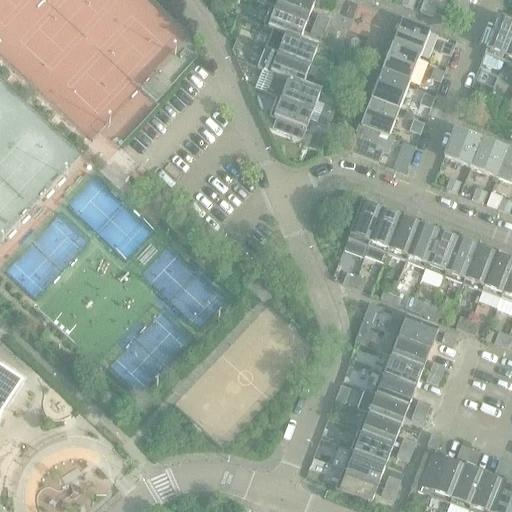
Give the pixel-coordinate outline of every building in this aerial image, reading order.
[(82,0),(85,0),(132,0),(144,11),(139,11),(151,22),(150,0),(82,0)] [(271,9),(308,24),(315,6),(316,3),(307,0),(266,0),(264,6),(271,9)] [(412,10),(415,0),(414,0),(403,0),(402,6),(412,10)] [(432,18),(433,17),(436,8),(424,4),(420,13),(432,18)] [(271,34),(280,37),(281,36),(300,43),(301,42),(308,24),(271,9),(262,30),(271,34)] [(317,16),(313,26),(325,31),(329,21),(317,16)] [(501,71),(503,65),(511,41),(511,25),(498,21),(481,67),(496,73),(501,71)] [(402,23),(392,50),(419,61),(429,34),(402,23)] [(322,38),(325,31),(313,26),(310,33),(322,38)] [(318,48),(301,42),(300,43),(281,36),(280,37),(271,34),(265,51),(274,54),(311,68),(318,71),(321,64),(314,61),(318,48)] [(511,41),(503,65),(511,68),(511,41)] [(450,59),(454,48),(444,45),(440,55),(450,59)] [(392,50),(381,76),(409,87),(419,61),(392,50)] [(257,71),(273,78),(274,77),(285,81),(303,87),(304,86),(311,68),(274,54),(274,55),(264,52),(257,71)] [(420,60),(413,81),(421,84),(428,63),(420,60)] [(322,61),(318,71),(329,76),(333,65),(322,61)] [(326,84),(329,76),(318,71),(315,80),(326,84)] [(440,85),(444,74),(434,71),(430,81),(440,85)] [(381,76),(371,102),(398,113),(409,87),(381,76)] [(321,93),(304,86),(303,87),(285,81),(274,77),(273,78),(267,95),(278,100),(313,113),(321,93)] [(430,111),(433,101),(424,97),(420,107),(430,111)] [(306,132),(313,113),(278,100),(270,118),(306,132)] [(371,102),(361,127),(389,138),(389,137),(398,113),(371,102)] [(324,107),(320,116),(331,120),(334,111),(324,107)] [(327,130),(331,120),(320,116),(316,126),(327,130)] [(419,137),(423,127),(413,123),(409,133),(419,137)] [(395,140),(389,137),(389,138),(361,127),(351,154),(378,165),(382,155),(388,157),(395,140)] [(443,161),(465,169),(469,171),(480,143),(454,133),(443,161)] [(313,135),(308,149),(318,153),(323,139),(313,135)] [(469,171),(486,177),(497,181),(508,153),(480,143),(469,171)] [(497,181),(507,185),(511,187),(511,155),(508,153),(497,181)] [(393,171),(405,175),(407,169),(409,165),(397,160),(393,171)] [(456,196),(460,186),(450,182),(446,192),(456,196)] [(483,206),(486,196),(476,192),(472,202),(483,206)] [(491,195),(486,207),(498,212),(502,202),(503,199),(491,195)] [(508,216),(511,206),(511,205),(502,202),(498,212),(508,216)] [(364,260),(368,249),(381,214),(362,206),(344,252),(364,260)] [(368,249),(387,256),(401,221),(381,214),(368,249)] [(387,256),(406,264),(420,229),(401,221),(387,256)] [(406,264),(425,271),(439,236),(420,229),(406,264)] [(425,271),(444,278),(458,244),(439,236),(425,271)] [(444,278),(463,286),(477,251),(458,244),(444,278)] [(463,286),(482,293),(496,258),(477,251),(463,286)] [(482,293),(501,300),(511,272),(511,264),(496,258),(482,293)] [(511,272),(501,300),(511,304),(511,272)] [(342,287),(352,291),(356,279),(347,275),(342,287)] [(365,282),(356,279),(352,291),(361,294),(365,282)] [(380,302),(389,305),(394,293),(384,290),(380,302)] [(403,297),(394,293),(389,305),(399,309),(403,297)] [(371,329),(379,309),(369,305),(362,325),(371,329)] [(418,316),(428,320),(432,309),(422,305),(418,316)] [(441,312),(432,309),(428,320),(437,324),(441,312)] [(403,319),(395,339),(431,353),(438,333),(403,319)] [(456,331),(466,335),(470,323),(460,320),(456,331)] [(479,327),(470,323),(466,335),(474,338),(479,327)] [(494,346),(504,350),(508,338),(498,334),(494,346)] [(452,349),(456,340),(445,336),(441,345),(452,349)] [(395,339),(387,358),(423,372),(431,353),(395,339)] [(387,358),(380,377),(416,391),(423,372),(387,358)] [(434,364),(430,374),(441,379),(445,369),(434,364)] [(342,384),(352,388),(359,369),(349,365),(342,384)] [(0,422),(2,416),(24,383),(0,367),(0,422)] [(437,388),(441,379),(430,374),(426,383),(437,388)] [(380,377),(372,396),(408,410),(416,391),(380,377)] [(342,386),(338,401),(361,407),(365,392),(342,386)] [(372,396),(365,414),(401,429),(408,410),(372,396)] [(419,402),(415,412),(426,417),(425,418),(430,407),(419,402)] [(423,426),(425,418),(426,417),(415,412),(411,421),(423,426)] [(365,414),(358,434),(393,448),(401,429),(365,414)] [(358,434),(350,453),(386,467),(393,448),(358,434)] [(436,453),(441,440),(431,437),(427,449),(436,453)] [(404,440),(400,450),(411,455),(415,445),(404,440)] [(456,460),(465,464),(470,452),(461,448),(456,460)] [(408,464),(411,455),(400,450),(396,459),(408,464)] [(475,468),(480,456),(470,452),(465,464),(475,468)] [(350,453),(343,472),(378,486),(386,467),(350,453)] [(410,491),(430,499),(444,462),(425,454),(410,491)] [(430,499),(449,506),(463,469),(444,462),(430,499)] [(494,475),(503,478),(508,467),(499,463),(494,475)] [(511,468),(508,467),(503,478),(511,481),(511,468)] [(449,506),(463,511),(468,511),(482,477),(463,469),(449,506)] [(371,505),(378,486),(343,472),(335,491),(371,505)] [(392,472),(389,479),(400,483),(403,476),(392,472)] [(468,511),(490,511),(501,484),(482,477),(468,511)] [(389,479),(385,488),(396,493),(400,483),(389,479)] [(490,511),(511,511),(511,488),(501,484),(490,511)] [(393,502),(396,493),(385,488),(381,498),(393,502)]
